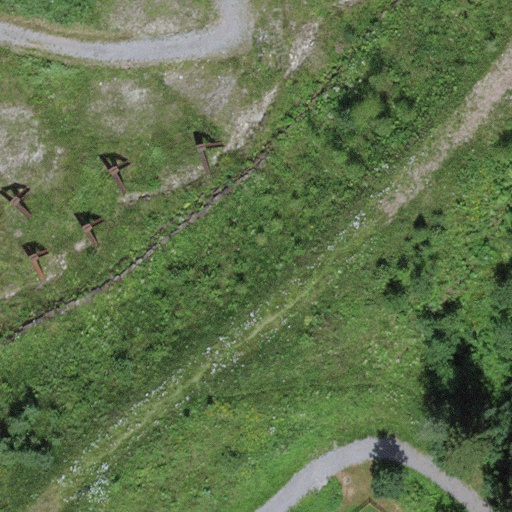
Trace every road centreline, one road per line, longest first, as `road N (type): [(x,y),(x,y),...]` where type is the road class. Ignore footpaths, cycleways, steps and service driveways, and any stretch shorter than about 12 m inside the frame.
road 1 (track): [(66,511),(168,407),(345,269),(511,75)]
road 2 (track): [(0,28),(141,51),(221,32),(226,0)]
road 3 (track): [(489,511),(422,462),(370,446),(339,458),(271,511)]
